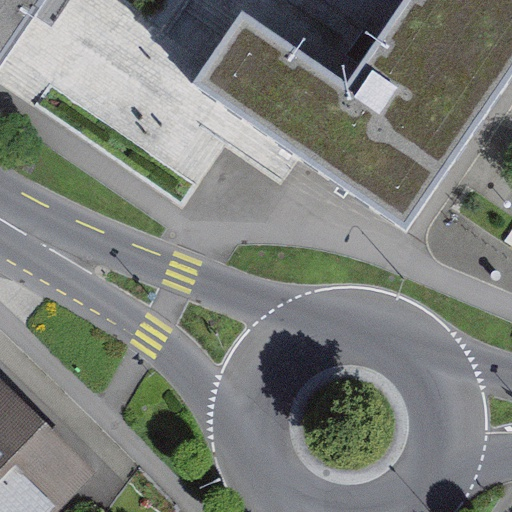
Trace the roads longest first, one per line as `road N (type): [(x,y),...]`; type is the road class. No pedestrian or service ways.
road 1 (secondary): [(316,330),(181,274),(8,222)]
road 2 (secondary): [(8,222),(81,287),(252,412)]
road 3 (secondary): [(252,412),(266,474),(310,511)]
